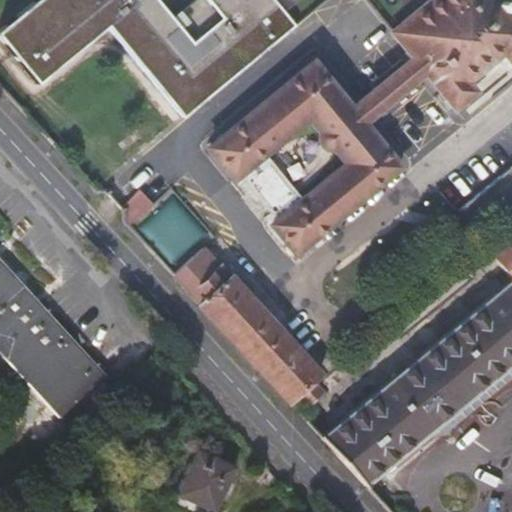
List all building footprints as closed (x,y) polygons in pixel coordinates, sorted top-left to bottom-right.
[(32,0),(0,26),(0,32),(39,81),(109,25),(184,109),(316,0),(32,0)] [(316,51),(201,143),(295,263),(406,169),(366,125),(422,81),(452,112),(511,64),(511,14),(500,0),(424,0),(385,30),(407,57),(353,101),(316,51)] [(123,211),(134,220),(151,200),(141,191),(123,211)] [(511,281),(320,438),(324,442),(363,484),(511,359),(511,239),(492,256),(511,281)] [(192,257),(171,274),(288,402),(297,395),(306,403),(321,389),(312,380),(320,373),(230,275),(228,275),(203,248),(192,257)] [(105,376),(0,261),(0,352),(59,418),(105,376)] [(233,466),(195,449),(174,494),(214,511),(233,466)]
